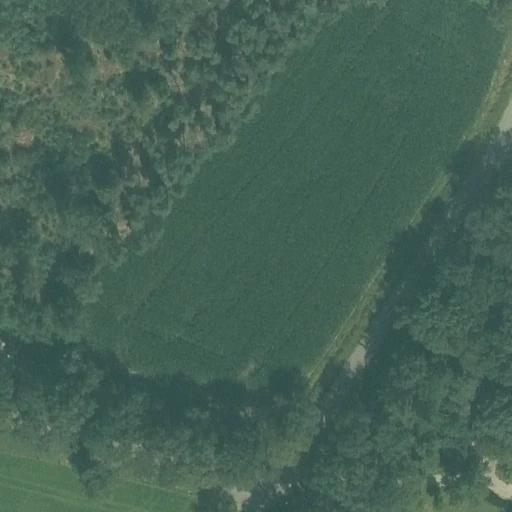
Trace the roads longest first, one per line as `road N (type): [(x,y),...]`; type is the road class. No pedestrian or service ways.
road 1 (unclassified): [(272,495),(511,119)]
road 2 (unclassified): [(272,495),(202,468),(0,421)]
